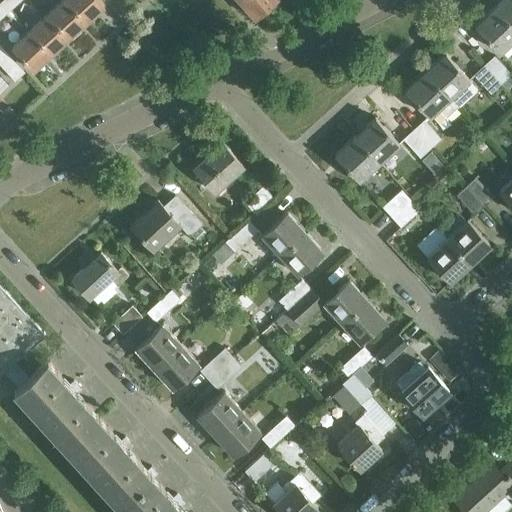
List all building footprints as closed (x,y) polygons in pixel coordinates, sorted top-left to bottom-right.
[(0,17),(9,9),(1,0),(0,1),(0,17)] [(9,9),(19,0),(1,0),(9,9)] [(66,36),(83,20),(64,0),(58,0),(44,13),(66,36)] [(64,0),(83,20),(102,4),(98,0),(64,0)] [(237,0),(253,17),(271,0),(237,0)] [(511,0),(499,0),(494,5),(511,24),(511,0)] [(498,50),(511,37),(511,24),(494,5),(474,24),(498,50)] [(48,52),(66,36),(44,13),(27,29),(48,52)] [(30,69),(48,52),(27,29),(9,46),(30,69)] [(424,69),(456,104),(476,86),(444,50),(424,69)] [(6,51),(0,55),(0,63),(15,79),(24,71),(6,51)] [(482,62),(499,82),(510,72),(492,53),(482,62)] [(489,91),(499,82),(482,62),(472,72),(489,91)] [(444,115),(456,104),(424,69),(403,88),(427,114),(436,106),(444,115)] [(7,105),(0,111),(0,126),(1,128),(16,115),(7,105)] [(353,134),(376,160),(396,142),(373,116),(353,134)] [(412,127),(429,145),(439,136),(422,117),(412,127)] [(419,155),(429,145),(412,127),(401,136),(419,155)] [(356,178),(376,160),(353,134),(333,152),(356,178)] [(191,166),(212,189),(242,163),(221,139),(191,166)] [(511,202),(511,174),(498,187),(511,202)] [(465,183),(483,204),(493,196),(474,175),(465,183)] [(474,212),(483,204),(465,183),(456,191),(474,212)] [(245,200),(255,212),(274,196),(263,184),(245,200)] [(390,215),(409,198),(400,187),(380,204),(390,215)] [(186,235),(199,224),(172,193),(161,203),(156,198),(129,223),(150,247),(177,224),(186,235)] [(409,198),(390,215),(398,225),(418,208),(409,198)] [(277,251),(302,229),(285,210),(260,233),(277,251)] [(445,236),(469,262),(489,243),(465,217),(445,236)] [(223,239),(232,248),(256,227),(247,218),(223,239)] [(302,229),(277,251),(295,271),(320,249),(302,229)] [(449,280),(469,262),(445,236),(425,254),(449,280)] [(119,266),(116,269),(99,250),(70,277),(87,295),(107,277),(114,285),(127,273),(119,266)] [(285,307),(309,286),(300,276),(276,298),(285,307)] [(339,320),(364,297),(347,278),(322,300),(324,302),(339,320)] [(0,370),(43,332),(0,284),(0,370)] [(324,302),(322,300),(309,286),(285,307),(286,309),(275,318),(289,334),(324,302)] [(145,309),(154,319),(178,297),(169,287),(145,309)] [(262,322),(274,314),(260,293),(248,301),(262,322)] [(364,297),(339,320),(357,339),(382,316),(364,297)] [(111,322),(120,332),(139,315),(130,304),(111,322)] [(151,366),(178,341),(160,322),(133,347),(151,366)] [(374,352),(383,362),(405,342),(396,332),(374,352)] [(178,341),(151,366),(169,386),(196,361),(178,341)] [(346,375),(351,371),(370,354),(362,344),(338,366),(346,375)] [(206,377),(231,355),(223,346),(198,369),(206,377)] [(231,355),(206,377),(215,387),(239,365),(231,355)] [(63,445),(97,415),(75,391),(80,387),(76,382),(72,378),(67,382),(45,358),(12,388),(38,417),(63,445)] [(357,377),(363,371),(358,365),(351,371),(356,376),(357,377)] [(399,389),(420,412),(447,388),(426,365),(399,389)] [(351,371),(346,375),(340,381),(359,402),(370,392),(357,377),(356,376),(351,371)] [(212,434),(240,409),(222,389),(194,414),(212,434)] [(240,409),(212,434),(230,454),(258,429),(240,409)] [(335,442),(358,468),(380,448),(374,442),(383,434),(363,411),(353,419),(357,423),(335,442)] [(259,435),(268,445),(293,424),(283,413),(259,435)] [(131,443),(127,438),(123,434),(118,438),(97,415),(63,445),(89,473),(115,502),(148,471),(126,447),(131,443)] [(243,469),(252,479),(273,461),(263,450),(243,469)] [(511,486),(511,462),(509,459),(498,469),(491,462),(453,497),(466,511),(481,511),(511,485),(511,486)] [(310,500),(318,493),(298,470),(288,478),(292,482),(284,488),(277,480),(265,490),(273,499),(271,500),(281,511),(309,511),(316,506),(310,500)] [(183,500),(179,495),(175,491),(170,495),(148,471),(115,502),(124,511),(185,511),(178,504),(183,500)]
